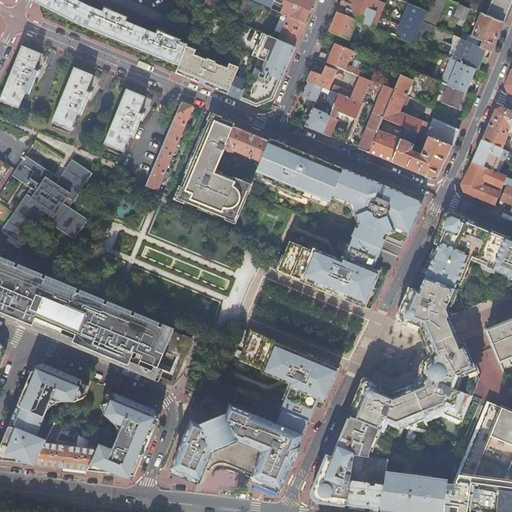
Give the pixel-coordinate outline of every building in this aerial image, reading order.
[(31,0),(32,0),(37,3),(42,5),(79,24),(178,65),(186,47),(187,45),(181,42),(182,40),(165,33),(159,31),(157,35),(126,22),(128,18),(111,11),(105,9),(103,13),(87,6),(75,0),(31,0)] [(206,0),(204,5),(203,8),(206,9),(209,10),(220,15),(225,5),(216,1),(215,0),(206,0)] [(313,8),(316,1),(312,0),(249,0),(289,17),(306,24),(308,19),(313,8)] [(384,4),(373,0),(343,0),(338,13),(356,21),(374,28),(377,22),(384,4)] [(445,0),(432,0),(427,12),(423,22),(434,27),(435,27),(445,0)] [(507,15),(511,2),(511,0),(491,0),(488,8),(485,7),(482,14),(504,23),(507,15)] [(423,22),(427,12),(408,4),(401,23),(399,27),(398,30),(386,26),(384,32),(414,44),(417,37),(420,31),(423,22)] [(465,20),(470,9),(459,4),(454,15),(465,20)] [(504,23),(482,14),(479,12),(477,16),(480,17),(472,36),(470,35),(467,41),(478,46),(480,40),(483,41),(481,47),(486,49),(490,51),(492,52),(494,47),(501,29),(504,23)] [(348,40),(356,21),(338,13),(334,22),(330,32),(348,40)] [(304,28),(306,24),(289,17),(279,39),(296,47),(304,28)] [(384,32),(386,26),(377,22),(374,28),(384,32)] [(436,28),(435,27),(434,27),(423,22),(420,31),(425,33),(433,36),(436,28)] [(279,89),(296,47),(279,39),(263,33),(253,56),(245,74),(251,77),(249,82),(241,100),(257,107),(273,101),(275,97),(278,91),(279,89)] [(478,46),(467,41),(454,35),(453,38),(452,41),(452,45),(458,47),(452,60),(457,62),(475,70),(477,70),(482,59),(484,53),(486,49),(481,47),(478,46)] [(422,39),(417,37),(414,44),(418,46),(419,46),(422,39)] [(330,56),(327,63),(346,70),(347,67),(353,51),(336,44),(333,50),(330,56)] [(418,46),(414,44),(404,68),(408,69),(418,46)] [(458,47),(452,45),(447,58),(450,59),(452,60),(458,47)] [(38,72),(34,70),(40,54),(22,47),(0,100),(0,101),(18,109),(25,93),(29,94),(36,76),(38,72)] [(195,51),(186,47),(178,65),(177,69),(175,73),(203,84),(228,95),(230,91),(236,77),(239,70),(230,66),(228,70),(218,66),(214,65),(215,63),(207,60),(207,61),(202,59),(193,56),(195,51)] [(327,63),(330,56),(321,52),(318,59),(327,63)] [(440,83),(464,92),(465,93),(470,81),(475,70),(457,62),(452,60),(450,59),(440,83)] [(347,67),(346,70),(361,76),(364,78),(366,73),(350,66),(350,68),(347,67)] [(317,74),(312,72),(308,82),(323,88),(329,90),(337,71),(327,67),(322,76),(317,74)] [(91,93),(87,91),(93,76),(74,68),(52,123),(71,130),(77,114),(81,116),(89,98),(91,93)] [(408,69),(404,68),(397,84),(395,91),(407,96),(410,97),(431,106),(438,90),(445,93),(441,103),(457,109),(460,101),(464,92),(440,83),(408,69)] [(362,104),(366,93),(371,81),(364,78),(361,76),(357,86),(354,93),(335,85),(332,91),(339,94),(362,104)] [(232,96),(241,100),(249,82),(236,77),(230,91),(228,95),(232,96)] [(381,92),(384,86),(371,81),(366,93),(372,95),(373,94),(375,89),(381,92)] [(323,88),(308,82),(304,93),(302,96),(316,101),(317,102),(323,88)] [(383,118),(395,91),(391,89),(384,86),(381,92),(364,135),(358,149),(369,153),(379,129),(383,118)] [(143,114),(139,113),(145,97),(127,89),(104,144),(123,152),(130,136),(134,137),(142,118),(143,114)] [(332,91),(325,105),(333,109),(339,94),(332,91)] [(407,96),(395,91),(383,118),(406,127),(419,133),(423,122),(412,117),(412,115),(404,112),(403,111),(402,113),(400,112),(407,96)] [(356,119),(362,104),(339,94),(333,109),(322,134),(330,137),(334,128),(337,120),(336,118),(338,112),(356,119)] [(410,97),(407,96),(400,112),(402,113),(403,111),(404,112),(410,97)] [(322,134),(333,109),(325,105),(322,104),(317,102),(316,101),(308,118),(305,126),(322,134)] [(193,107),(182,103),(174,121),(185,126),(188,117),(193,107)] [(500,148),(511,152),(511,144),(510,149),(504,147),(508,137),(511,138),(511,135),(511,112),(502,108),(495,110),(491,120),(482,140),(496,146),(500,148)] [(218,216),(228,220),(230,216),(236,219),(242,205),(246,194),(248,190),(241,188),(244,183),(234,178),(233,180),(221,175),(222,173),(216,171),(225,150),(234,127),(235,125),(229,122),(211,115),(202,136),(197,148),(188,169),(182,184),(178,194),(184,197),(182,201),(192,206),(193,204),(219,215),(218,216)] [(426,136),(452,147),(459,130),(447,125),(433,119),(426,136)] [(185,126),(174,121),(167,137),(178,142),(185,126)] [(258,167),(268,141),(255,136),(234,127),(225,150),(233,154),(234,151),(247,157),(245,162),(258,167)] [(419,133),(406,127),(402,139),(392,163),(412,171),(431,179),(438,176),(452,147),(426,136),(425,135),(424,138),(428,139),(421,154),(412,151),(415,145),(414,144),(419,133)] [(402,139),(379,129),(369,153),(387,161),(392,163),(402,139)] [(178,142),(167,137),(160,153),(171,158),(178,142)] [(322,199),(323,200),(330,202),(331,199),(333,195),(343,169),(306,154),(269,139),(268,141),(258,167),(255,172),(272,179),(282,183),(280,187),(279,188),(282,189),(296,195),(310,200),(310,201),(311,200),(313,195),(322,199)] [(500,148),(482,140),(472,164),(490,171),(500,148)] [(188,169),(197,148),(195,148),(187,168),(188,169)] [(171,158),(160,153),(153,170),(164,175),(171,158)] [(56,176),(25,155),(16,169),(11,176),(30,188),(2,230),(8,235),(21,244),(39,217),(74,240),(88,220),(70,208),(92,173),(72,160),(60,178),(56,176)] [(482,200),(495,206),(506,178),(490,171),(487,170),(472,164),(461,185),(464,193),(482,200)] [(381,185),(343,169),(333,195),(339,197),(338,199),(353,205),(360,220),(362,221),(358,229),(356,228),(352,237),(353,238),(382,250),(386,240),(383,239),(386,231),(388,232),(397,228),(409,233),(413,223),(416,217),(421,205),(419,201),(415,199),(411,197),(381,185)] [(164,175),(153,170),(146,187),(157,191),(164,175)] [(282,183),(272,179),(270,183),(280,187),(282,183)] [(502,202),(511,206),(511,187),(507,186),(501,201),(502,202)] [(320,204),(322,199),(313,195),(311,200),(320,204)] [(333,195),(331,199),(351,207),(358,223),(356,228),(358,229),(362,221),(360,220),(353,205),(338,199),(339,197),(333,195)] [(412,195),(411,197),(415,199),(419,201),(421,205),(416,217),(413,223),(414,223),(415,223),(422,208),(423,204),(421,199),(412,195)] [(417,416),(433,409),(434,413),(441,410),(443,413),(462,421),(480,379),(469,354),(465,342),(460,344),(456,334),(454,329),(452,324),(449,317),(454,315),(502,295),(511,291),(511,240),(509,240),(510,239),(505,237),(469,222),(458,217),(452,215),(445,218),(442,224),(434,243),(438,245),(428,270),(425,278),(419,291),(410,287),(398,316),(400,321),(418,329),(420,333),(422,337),(424,341),(425,346),(429,354),(427,358),(424,361),(423,363),(421,366),(420,369),(420,371),(420,373),(420,375),(418,379),(406,385),(393,390),(368,379),(362,381),(355,400),(350,410),(353,411),(351,416),(374,425),(380,428),(399,436),(403,426),(418,419),(417,416)] [(408,236),(409,233),(397,228),(388,232),(386,231),(383,239),(386,240),(388,236),(397,232),(408,236)] [(289,245),(288,245),(284,255),(281,266),(283,273),(359,305),(366,302),(378,274),(372,271),(374,268),(377,260),(382,250),(353,238),(350,246),(347,253),(346,255),(344,261),(343,263),(330,258),(317,253),(290,241),(289,245)] [(365,309),(382,271),(374,268),(372,271),(378,274),(366,302),(359,305),(283,273),(281,266),(284,255),(283,254),(276,270),(275,272),(317,289),(365,309)] [(0,260),(173,333),(190,340),(191,337),(174,330),(175,328),(68,284),(55,279),(52,278),(0,255),(0,260)] [(173,333),(0,260),(0,312),(9,316),(34,327),(155,376),(158,368),(166,348),(179,353),(184,355),(190,340),(173,333)] [(0,315),(7,318),(172,386),(184,355),(179,353),(170,373),(158,368),(155,376),(34,327),(9,316),(0,312),(0,315)] [(511,320),(511,321),(487,331),(492,345),(500,362),(511,391),(511,320)] [(251,330),(250,331),(256,334),(334,365),(340,368),(341,366),(292,347),(251,330)] [(256,334),(250,331),(244,347),(245,347),(250,336),(256,334)] [(334,365),(256,334),(250,336),(245,347),(240,361),(267,372),(279,377),(293,383),(291,385),(289,390),(288,393),(285,401),(281,410),(283,410),(308,421),(309,421),(318,401),(319,397),(325,399),(336,372),(334,365)] [(191,337),(190,340),(184,355),(172,386),(174,387),(193,340),(194,338),(191,337)] [(17,408),(43,420),(47,412),(47,411),(48,410),(48,409),(49,409),(49,408),(50,408),(50,407),(51,407),(51,406),(52,406),(52,405),(53,405),(53,404),(54,404),(55,404),(55,403),(56,403),(57,403),(57,402),(58,402),(59,402),(60,402),(61,402),(62,402),(62,401),(63,401),(64,401),(75,402),(84,398),(82,394),(86,392),(88,386),(82,383),(83,380),(74,376),(61,370),(51,367),(42,363),(35,366),(34,367),(35,368),(34,372),(32,372),(26,386),(17,408)] [(331,390),(340,368),(334,365),(336,372),(325,399),(319,397),(318,401),(324,403),(325,404),(331,390)] [(147,447),(156,424),(158,425),(161,419),(157,410),(152,408),(147,406),(138,402),(125,397),(115,393),(114,396),(107,393),(105,400),(106,403),(102,405),(106,414),(115,424),(116,425),(117,427),(118,430),(119,433),(119,435),(118,439),(114,448),(103,452),(97,449),(87,471),(119,474),(130,475),(132,476),(135,476),(145,455),(147,447)] [(195,397),(190,408),(197,411),(198,411),(197,408),(198,405),(199,403),(200,401),(201,400),(195,397)] [(511,511),(511,411),(490,402),(459,475),(455,485),(447,483),(443,511),(511,511)] [(193,421),(171,472),(199,484),(205,469),(209,471),(210,469),(212,467),(213,465),(215,464),(218,463),(220,463),(221,462),(224,463),(226,463),(242,470),(240,475),(258,483),(279,491),(290,464),(292,465),(295,456),(299,448),(297,447),(308,421),(283,410),(277,424),(276,426),(270,424),(271,422),(231,405),(227,414),(214,419),(201,425),(193,421)] [(18,429),(36,438),(43,420),(17,408),(13,417),(10,426),(18,429)] [(352,474),(355,456),(363,458),(365,458),(369,458),(370,451),(379,429),(380,428),(374,425),(351,416),(349,420),(339,444),(333,459),(328,456),(313,491),(314,495),(315,497),(316,499),(317,500),(319,501),(320,502),(347,506),(352,474)] [(45,442),(97,449),(100,443),(79,434),(74,443),(57,441),(60,433),(67,436),(70,430),(55,423),(45,442)] [(18,429),(10,426),(3,442),(0,449),(0,460),(22,463),(35,465),(45,442),(36,438),(18,429)] [(382,430),(379,429),(370,451),(373,452),(382,430)] [(87,471),(97,449),(45,442),(35,465),(40,465),(87,471)] [(368,508),(380,510),(383,487),(384,475),(385,473),(386,461),(379,460),(378,460),(376,474),(361,472),(363,458),(355,456),(352,474),(347,506),(368,508)] [(395,511),(443,511),(447,483),(446,483),(434,482),(432,481),(433,479),(432,478),(403,475),(402,474),(401,477),(399,477),(388,475),(384,475),(383,487),(380,510),(395,511)] [(33,499),(32,508),(60,511),(121,511),(122,510),(33,499)]
